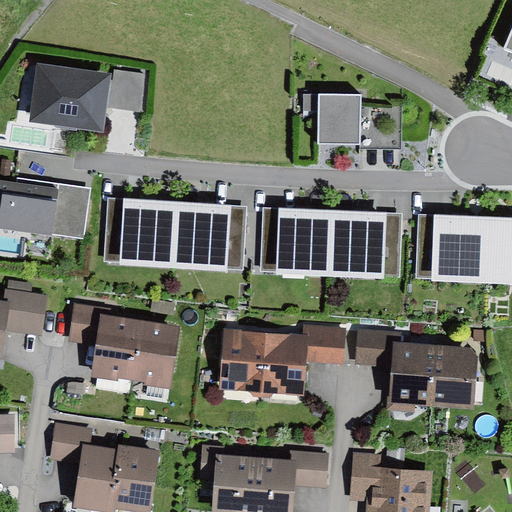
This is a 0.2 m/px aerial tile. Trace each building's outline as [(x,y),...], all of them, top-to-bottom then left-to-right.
[(111,76),(38,66),(31,124),(104,134),(111,76)] [(145,75),(115,71),(110,110),(140,114),(145,75)] [(362,97),(320,96),(319,147),(361,148),(362,97)] [(363,101),(362,126),(380,126),(379,146),(402,146),(402,101),(363,101)] [(12,161),(3,160),(1,176),(10,177),(12,161)] [(17,185),(0,182),(0,230),(53,239),(53,236),(83,241),(91,191),(18,179),(17,185)] [(181,204),(108,199),(104,265),(176,270),(181,204)] [(247,208),(181,204),(176,270),(244,274),(247,208)] [(336,212),(264,209),(262,277),(333,279),(336,212)] [(403,214),(336,212),(333,279),(401,281),(403,214)] [(494,219),(419,216),(416,285),(492,287),(494,219)] [(511,219),(494,219),(492,287),(511,287),(511,219)] [(6,289),(4,304),(11,305),(6,333),(43,338),(50,295),(6,289)] [(176,304),(153,300),(151,312),(174,316),(176,304)] [(4,304),(0,303),(0,363),(2,363),(6,333),(11,305),(4,304)] [(102,316),(109,317),(111,309),(74,304),(68,343),(97,347),(102,316)] [(109,317),(102,316),(97,347),(91,378),(118,383),(118,380),(132,382),(141,323),(109,317)] [(180,329),(141,323),(132,382),(146,385),(145,388),(170,392),(180,329)] [(304,326),(303,336),(309,336),(307,364),(344,367),(347,329),(304,326)] [(266,333),(223,329),(218,392),(252,395),(255,398),(261,399),(266,333)] [(356,366),(392,369),(394,344),(400,345),(401,333),(359,330),(356,366)] [(303,336),(266,333),(261,399),(269,399),(272,396),(304,398),(307,364),(309,336),(303,336)] [(400,345),(394,344),(392,369),(388,412),(415,414),(416,408),(432,409),(437,347),(400,345)] [(472,350),(437,347),(432,409),(474,413),(478,359),(472,350)] [(69,383),(68,392),(84,394),(86,386),(69,383)] [(0,454),(15,454),(14,415),(0,415),(0,454)] [(84,446),(90,447),(93,429),(56,423),(51,461),(81,465),(84,446)] [(81,465),(74,510),(88,511),(111,511),(120,451),(90,447),(84,446),(81,465)] [(218,457),(224,458),(225,448),(202,446),(201,466),(217,467),(218,457)] [(121,447),(120,451),(111,511),(114,511),(150,511),(159,452),(121,447)] [(292,451),(290,462),(298,463),(295,488),(327,491),(331,455),(292,451)] [(382,457),(356,455),(352,502),(368,503),(367,511),(431,511),(435,474),(381,470),(382,457)] [(252,511),(257,460),(224,458),(218,457),(217,467),(212,511),(252,511)] [(290,462),(257,460),(252,511),(293,511),(295,488),(298,463),(290,462)]
